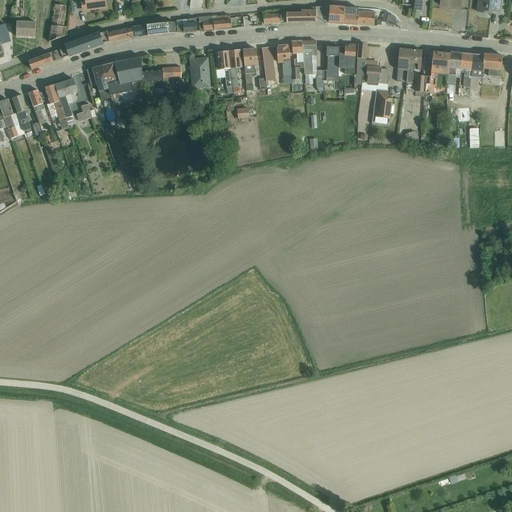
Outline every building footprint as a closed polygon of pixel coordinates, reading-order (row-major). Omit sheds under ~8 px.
[(93,9),(93,11),(107,9),(105,0),(84,0),(85,1),(81,1),(82,10),(93,9)] [(415,0),(414,11),(422,11),(423,0),(415,0)] [(440,0),(440,6),(451,7),(450,9),(461,11),(462,0),(440,0)] [(478,0),(477,12),(491,14),(491,12),(499,13),(500,0),(478,0)] [(16,10),(16,17),(21,18),(26,18),(26,10),(24,10),(24,1),(17,1),(16,10)] [(52,19),(49,43),(64,37),(66,28),(64,28),(67,7),(55,5),(52,19)] [(327,22),(328,8),(328,7),(311,8),(311,11),(301,11),(301,14),(287,14),(287,23),(327,22)] [(328,8),(327,22),(327,24),(343,25),(345,8),(330,7),(330,8),(328,8)] [(345,8),(343,25),(358,26),(359,12),(359,9),(345,8)] [(359,12),(358,26),(374,27),(374,20),(376,20),(377,14),(359,12)] [(387,24),(389,15),(390,14),(385,12),(382,21),(377,20),(377,26),(381,26),(381,23),(386,24),(387,24)] [(280,15),(263,16),(264,25),(281,24),(280,15)] [(387,24),(386,24),(386,26),(393,27),(395,18),(391,16),(389,15),(387,24)] [(217,20),(199,22),(200,32),(231,29),(231,27),(236,26),(235,19),(230,20),(230,16),(217,18),(217,20)] [(196,19),(177,21),(178,33),(197,32),(196,19)] [(17,22),(16,37),(35,38),(36,23),(17,22)] [(132,29),(134,38),(157,35),(169,34),(176,34),(175,23),(155,25),(132,28),(132,29)] [(6,25),(0,27),(0,34),(4,45),(11,42),(6,25)] [(132,29),(108,34),(109,43),(134,38),(132,29)] [(96,35),(83,40),(86,50),(104,44),(109,43),(108,34),(107,32),(96,35)] [(83,40),(59,50),(62,59),(69,57),(86,50),(83,40)] [(304,68),(302,42),(292,43),(293,55),(297,55),(297,60),(294,60),(294,67),(300,66),(300,69),(304,68)] [(316,42),(302,42),(304,68),(304,76),(305,76),(306,85),(314,85),(313,75),(317,75),(317,71),(316,42)] [(344,54),(343,69),(345,69),(345,74),(354,75),(356,46),(345,45),(344,54)] [(362,85),(365,62),(367,46),(359,45),(355,85),(362,85)] [(289,46),(277,47),(278,64),(282,64),(284,85),(291,84),(291,76),(292,76),(291,68),(289,46)] [(266,79),(267,88),(271,88),(270,82),(275,81),(271,48),(262,49),(266,79)] [(327,71),(317,71),(317,75),(316,87),(319,92),(324,92),(324,82),(338,82),(339,69),(340,54),(340,48),(327,48),(326,56),(327,56),(327,71)] [(62,59),(59,50),(28,62),(32,71),(63,59),(62,59)] [(233,52),(229,53),(234,94),(241,93),(241,87),(239,87),(237,69),(242,69),(240,51),(239,51),(239,50),(233,50),(233,52)] [(256,50),(243,51),(247,92),(254,91),(253,86),(252,86),(252,74),(256,74),(256,70),(258,70),(256,50)] [(407,83),(409,50),(399,50),(396,83),(407,83)] [(409,50),(407,83),(412,84),(413,71),(420,71),(422,52),(409,50)] [(218,54),(217,54),(219,71),(224,70),(225,78),(227,94),(234,94),(229,53),(225,53),(224,51),(219,52),(218,54)] [(448,75),(450,55),(433,53),(431,73),(448,75)] [(219,71),(217,54),(214,54),(217,79),(225,78),(224,70),(219,71)] [(450,55),(448,75),(447,90),(454,91),(456,78),(459,78),(460,73),(462,55),(451,54),(450,55)] [(462,55),(460,73),(465,73),(462,96),(469,97),(470,88),(473,56),(462,55)] [(484,57),(482,83),(481,96),(488,97),(489,80),(489,77),(500,78),(502,56),(484,55),(484,57)] [(473,56),(470,88),(477,88),(478,83),(482,83),(484,57),(473,56)] [(118,81),(107,83),(111,99),(113,105),(118,104),(121,118),(128,117),(145,112),(145,106),(142,84),(142,72),(141,59),(114,64),(118,81)] [(208,59),(190,60),(193,90),(211,88),(208,59)] [(365,62),(362,85),(361,91),(376,92),(377,84),(381,84),(382,69),(376,69),(377,63),(365,62)] [(114,64),(102,67),(107,83),(118,81),(114,64)] [(102,67),(93,70),(97,86),(101,102),(111,99),(107,83),(102,67)] [(299,67),(291,68),(292,76),(292,84),(295,84),(295,80),(300,80),(299,67)] [(162,72),(142,72),(142,84),(145,83),(145,89),(150,89),(150,95),(162,94),(162,88),(174,87),(173,79),(181,79),(181,68),(162,69),(162,72)] [(382,69),(381,84),(388,85),(389,70),(382,69)] [(97,86),(93,70),(88,71),(92,87),(97,86)] [(415,93),(424,93),(426,77),(417,76),(415,93)] [(267,88),(266,79),(259,80),(260,91),(267,90),(267,88)] [(73,80),(55,86),(68,126),(74,124),(71,117),(72,117),(68,104),(74,102),(71,96),(78,94),(73,80)] [(377,84),(376,92),(373,117),(391,120),(391,114),(393,114),(394,105),(392,105),(393,100),(388,99),(389,91),(388,91),(388,85),(381,84),(377,84)] [(68,126),(55,86),(45,90),(50,105),(47,106),(52,119),(57,117),(62,132),(69,129),(68,126)] [(38,91),(29,95),(41,128),(46,126),(45,124),(46,124),(44,118),(47,117),(38,91)] [(17,114),(24,132),(31,129),(25,111),(27,111),(22,96),(12,100),(17,114)] [(414,107),(423,108),(424,101),(415,99),(414,107)] [(9,101),(0,103),(0,106),(4,119),(7,128),(8,130),(11,139),(25,135),(24,132),(17,114),(14,115),(9,101)] [(83,113),(77,115),(79,123),(93,119),(92,118),(96,117),(94,111),(91,112),(89,105),(81,107),(83,113)] [(249,109),(237,110),(238,120),(250,119),(249,118),(253,118),(252,109),(249,110),(249,109)] [(407,128),(420,128),(420,118),(407,119),(407,128)] [(114,121),(103,124),(104,130),(116,128),(114,121)] [(42,134),(41,130),(38,123),(32,125),(36,137),(42,135),(42,134)] [(478,129),(469,129),(470,149),(479,148),(478,129)] [(489,136),(489,147),(494,147),(494,148),(505,149),(505,130),(494,130),(494,131),(493,130),(492,136),(489,136)] [(414,132),(404,135),(406,143),(418,139),(417,134),(415,134),(414,132)] [(317,138),(309,139),(310,152),(318,152),(317,138)] [(58,141),(47,145),(51,155),(62,152),(58,141)] [(41,185),(36,186),(40,197),(45,195),(41,185)] [(16,188),(13,190),(17,201),(22,199),(20,194),(18,195),(16,188)] [(456,476),(449,478),(451,485),(458,483),(458,482),(466,479),(464,475),(457,477),(456,476)]
